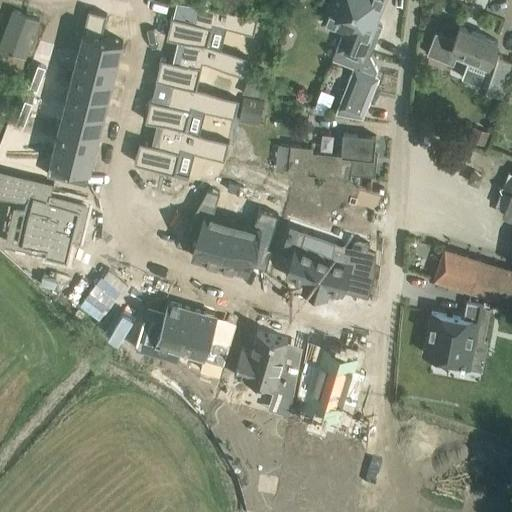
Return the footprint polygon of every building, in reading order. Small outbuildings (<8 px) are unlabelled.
[(332,0),(324,18),(346,27),(333,56),(353,66),(333,110),(363,117),(379,75),(376,74),(377,69),(370,54),(382,25),(373,21),(381,0),(332,0)] [(172,15),(166,36),(183,40),(207,45),(213,22),(253,32),(254,28),(256,24),(258,13),(197,3),(192,20),(172,15)] [(34,38),(41,18),(13,8),(0,43),(0,47),(26,57),(34,38)] [(89,8),(78,50),(117,60),(123,39),(101,34),(107,13),(89,8)] [(504,97),(511,70),(511,59),(502,56),(498,55),(495,63),(490,61),(498,40),(460,25),(455,38),(435,30),(427,52),(453,63),(456,57),(493,71),(487,90),(492,92),(491,92),(504,97)] [(49,30),(44,41),(52,43),(56,31),(49,30)] [(40,40),(35,52),(49,56),(52,43),(40,40)] [(161,56),(156,78),(172,82),(196,87),(202,64),(243,74),(248,56),(207,45),(183,40),(177,60),(161,56)] [(78,50),(73,68),(113,78),(117,60),(78,50)] [(38,64),(33,75),(41,78),(45,66),(38,64)] [(73,68),(69,85),(109,95),(113,78),(73,68)] [(33,75),(29,86),(37,89),(41,78),(33,75)] [(151,98),(145,119),(161,123),(186,128),(192,105),(234,116),(239,98),(196,87),(172,82),(167,102),(151,98)] [(69,85),(65,102),(104,112),(109,95),(69,85)] [(25,98),(20,109),(28,112),(32,100),(25,98)] [(65,102),(60,120),(100,130),(104,112),(65,102)] [(20,109),(16,120),(24,123),(28,112),(20,109)] [(60,120),(55,138),(95,148),(100,130),(60,120)] [(140,140),(134,161),(175,171),(181,147),(224,158),(229,140),(186,128),(161,123),(156,144),(140,140)] [(475,123),(470,136),(485,141),(490,129),(475,123)] [(343,131),(341,153),(313,150),(313,145),(290,143),(290,144),(288,166),(288,169),(350,176),(350,171),(374,173),(375,162),(373,162),(375,135),(343,131)] [(55,138),(47,172),(65,177),(68,164),(90,169),(95,148),(55,138)] [(278,143),(276,166),(288,166),(290,144),(278,143)] [(6,148),(1,160),(17,164),(20,152),(6,148)] [(0,166),(0,191),(22,197),(19,210),(24,211),(17,241),(41,247),(40,252),(62,258),(68,236),(72,237),(81,202),(44,193),(48,179),(0,166)] [(511,269),(498,265),(487,296),(511,304),(511,172),(509,171),(503,185),(500,187),(501,191),(496,205),(505,208),(503,214),(511,217),(511,269)] [(207,187),(186,224),(201,228),(193,254),(220,263),(237,205),(233,218),(213,212),(220,191),(208,187),(207,187)] [(237,205),(220,263),(246,271),(254,245),(266,248),(267,249),(278,213),(258,207),(253,225),(233,219),(238,205),(237,205)] [(293,241),(286,272),(305,278),(304,284),(323,290),(324,284),(338,288),(344,264),(378,274),(380,251),(364,247),(366,239),(351,234),(349,245),(335,241),(332,252),(293,241)] [(444,248),(434,278),(487,296),(498,265),(444,248)] [(129,323),(120,338),(135,342),(135,345),(178,358),(181,348),(180,348),(193,306),(168,298),(163,314),(146,308),(140,326),(129,323)] [(443,362),(464,366),(483,370),(488,339),(477,337),(484,304),(467,300),(464,317),(431,311),(424,352),(444,356),(443,362)] [(193,306),(180,348),(181,348),(224,362),(230,342),(211,336),(218,314),(193,306)] [(287,338),(256,330),(251,349),(242,347),(235,373),(259,379),(257,385),(290,394),(298,363),(284,359),(286,351),(284,350),(287,338)] [(355,403),(365,371),(366,370),(364,369),(364,370),(353,366),(356,355),(342,351),(343,347),(341,347),(340,351),(333,348),(328,364),(305,357),(302,367),(297,393),(296,395),(309,399),(306,407),(311,408),(311,409),(324,413),(324,412),(337,416),(341,404),(343,399),(355,403)]
